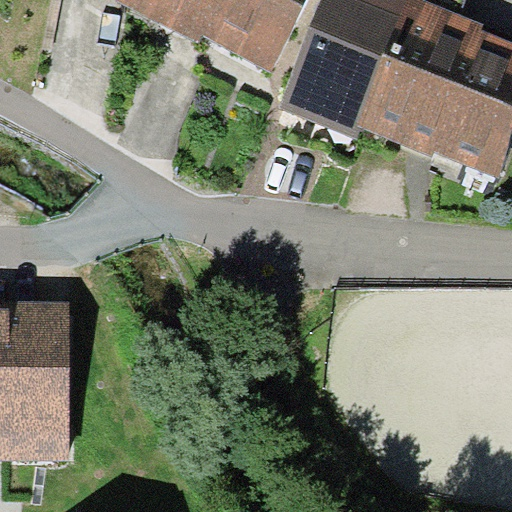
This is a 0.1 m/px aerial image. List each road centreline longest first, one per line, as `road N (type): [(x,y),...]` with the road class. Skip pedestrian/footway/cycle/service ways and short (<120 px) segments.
road 1 (residential): [(175,221),(307,254),(511,266)]
road 2 (residential): [(175,221),(101,158),(0,107)]
road 3 (residential): [(0,242),(175,221)]
